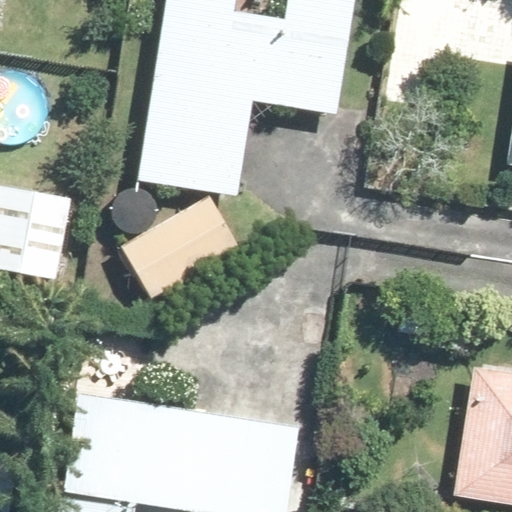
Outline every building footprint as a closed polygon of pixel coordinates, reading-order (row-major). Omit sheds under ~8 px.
[(285,0),(283,18),(228,10),(229,0),(159,0),(133,177),(234,192),(249,99),(332,111),(349,0),(285,0)] [(511,105),(503,160),(511,161),(511,105)] [(0,266),(52,276),(67,196),(0,184),(0,266)] [(208,191),(117,243),(149,297),(238,245),(208,191)] [(437,314),(434,343),(465,347),(468,316),(437,314)] [(511,374),(471,368),(452,490),(511,499),(511,374)] [(54,511),(282,511),(298,424),(77,386),(54,511)]
